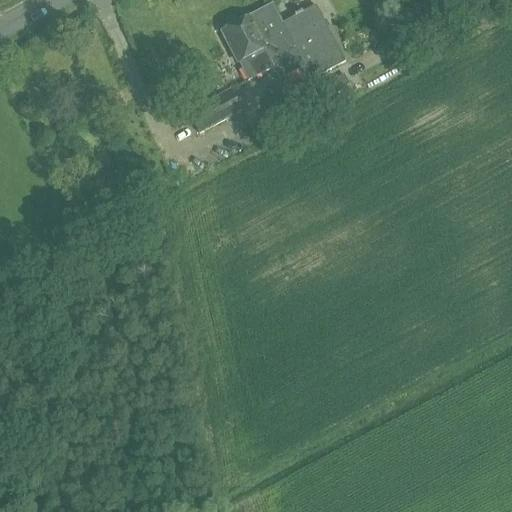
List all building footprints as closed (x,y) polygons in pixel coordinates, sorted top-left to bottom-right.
[(445,13),(438,0),(426,0),(397,15),(406,33),(445,13)] [(281,24),(282,24),(272,5),(247,19),(222,32),(250,83),(274,68),(280,81),(301,69),(305,66),(294,46),(293,47),(281,24)] [(316,6),(282,24),(281,24),(293,47),(294,46),(305,66),(301,69),(308,82),(345,63),(316,6)] [(344,79),(316,95),(315,95),(321,106),(299,117),(304,126),(355,99),(344,79)] [(241,112),(230,90),(188,113),(199,134),(241,112)]
